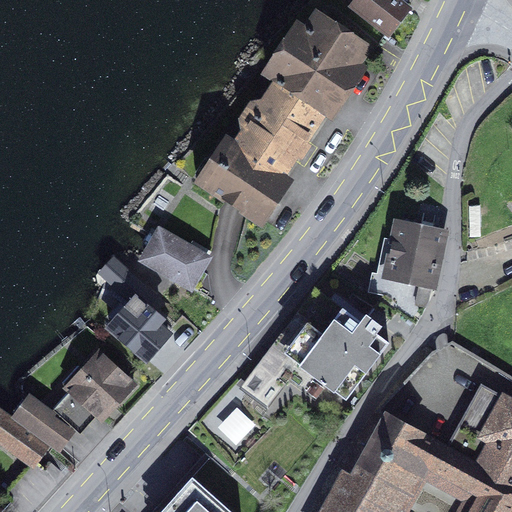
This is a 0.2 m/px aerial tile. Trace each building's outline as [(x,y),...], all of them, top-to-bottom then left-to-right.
[(357,0),(361,3),(356,11),(389,36),(409,10),(399,2),(400,0),(357,0)] [(358,66),(369,49),(318,15),(306,32),(303,30),(272,77),(279,82),(257,114),(303,145),(325,112),(331,116),(362,69),(358,66)] [(229,142),(201,184),(260,222),(288,181),(282,177),(303,145),(257,114),(236,146),(229,142)] [(421,229),(399,224),(388,277),(433,286),(444,233),(433,231),(436,216),(424,214),(421,229)] [(162,232),(145,262),(198,292),(208,275),(201,271),(208,259),(162,232)] [(134,301),(110,327),(147,360),(170,335),(160,326),(164,322),(147,307),(156,296),(114,259),(102,273),(134,301)] [(343,309),(301,366),(347,400),(389,344),(377,334),(382,327),(367,315),(361,323),(343,309)] [(135,386),(100,354),(83,372),(87,376),(55,411),(77,431),(94,413),(103,421),(135,386)] [(511,511),(511,400),(482,383),(446,448),(379,411),(323,511),(511,511)] [(239,446),(258,424),(226,397),(207,419),(239,446)] [(16,417),(59,449),(71,432),(52,419),(54,416),(31,398),(16,417)] [(0,412),(0,440),(37,467),(50,449),(0,412)] [(33,511),(66,476),(50,462),(28,485),(23,479),(6,498),(12,504),(4,511),(33,511)] [(231,511),(193,478),(177,496),(186,504),(178,511),(231,511)]
